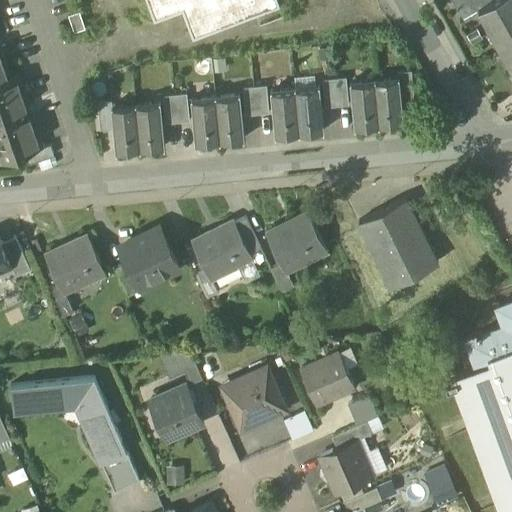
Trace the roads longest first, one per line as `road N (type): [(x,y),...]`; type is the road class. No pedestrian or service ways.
road 1 (residential): [(488,142),(89,181)]
road 2 (residential): [(89,181),(33,0)]
road 3 (residential): [(404,0),(488,142)]
